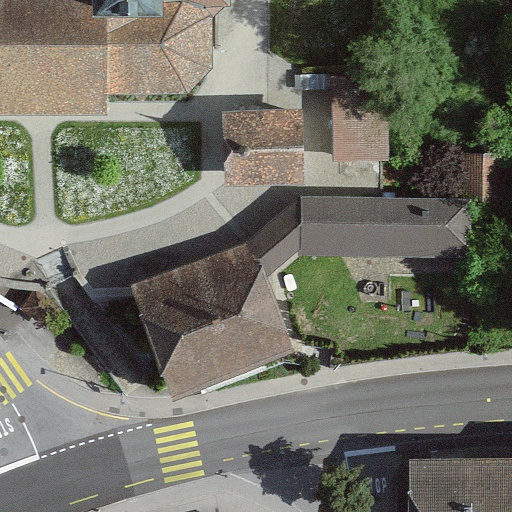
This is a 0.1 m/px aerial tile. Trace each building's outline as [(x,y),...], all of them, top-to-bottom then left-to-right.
[(106,93),(188,93),(210,71),(210,22),(194,10),(230,10),(230,0),(0,0),(0,113),(106,113),(106,93)] [(390,56),(335,58),(337,141),(392,140),(390,56)] [(225,186),(304,184),(302,110),(223,113),(225,186)] [(459,200),(506,202),(508,158),(461,156),(459,200)] [(249,241),(129,288),(134,302),(172,399),(293,353),(265,282),(297,250),(465,255),(469,201),(293,197),(249,241)] [(53,314),(34,300),(27,310),(46,324),(53,314)] [(511,511),(511,458),(406,462),(408,511),(511,511)]
